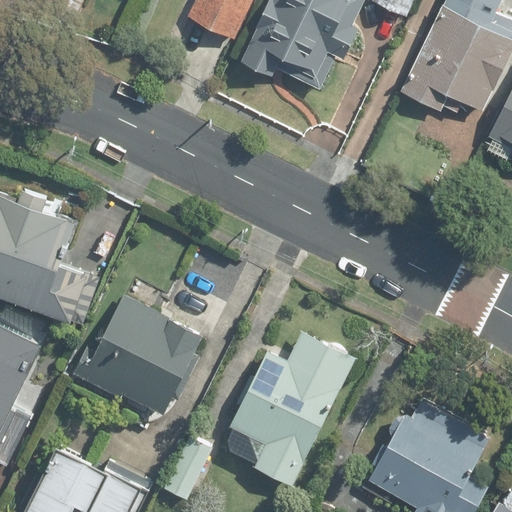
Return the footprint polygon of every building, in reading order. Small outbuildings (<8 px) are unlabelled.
[(197,0),(191,13),(237,35),(254,0),(197,0)] [(281,63),(324,85),(342,51),(350,55),(367,21),(359,17),(367,0),(273,0),(246,54),(277,70),(281,63)] [(416,0),(380,0),(409,14),(416,0)] [(447,0),(404,86),(446,107),(449,102),(461,109),(467,97),(487,107),(511,57),(511,25),(502,20),(510,3),(504,0),(447,0)] [(511,94),(494,131),(496,132),(490,143),(511,153),(511,94)] [(26,192),(0,185),(0,287),(88,321),(105,276),(77,239),(84,214),(53,205),(56,192),(28,185),(26,192)] [(153,422),(173,411),(210,331),(124,292),(94,360),(85,356),(72,385),(153,422)] [(0,457),(12,462),(44,387),(28,379),(48,333),(0,312),(0,457)] [(294,353),(274,344),(260,373),(253,370),(239,400),(245,403),(235,423),(241,426),(230,447),(297,481),(361,352),(307,325),(294,353)] [(497,434),(425,395),(416,413),(409,409),(392,442),(387,439),(376,458),(381,461),(374,474),(422,501),(416,511),(478,511),(495,480),(477,470),(497,434)] [(190,498),(216,448),(194,437),(168,486),(190,498)] [(115,468),(63,441),(27,511),(140,511),(150,493),(143,489),(148,480),(116,464),(115,468)] [(511,511),(511,500),(502,495),(491,511),(511,511)]
